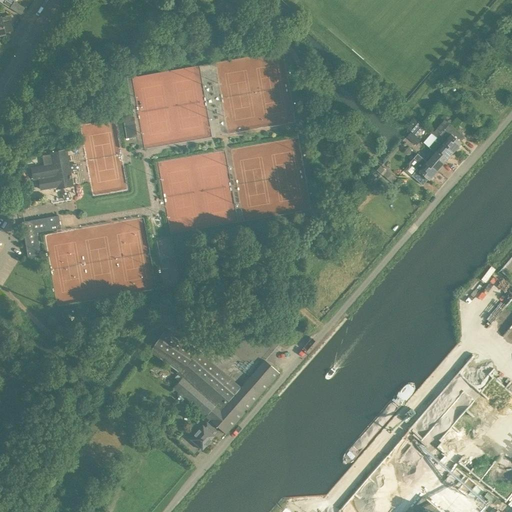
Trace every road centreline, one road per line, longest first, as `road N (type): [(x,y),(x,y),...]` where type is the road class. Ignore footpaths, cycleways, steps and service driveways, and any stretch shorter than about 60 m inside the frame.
road 1 (unclassified): [(160,511),(511,110)]
road 2 (unknown): [(330,511),(473,346),(494,343),(511,363)]
